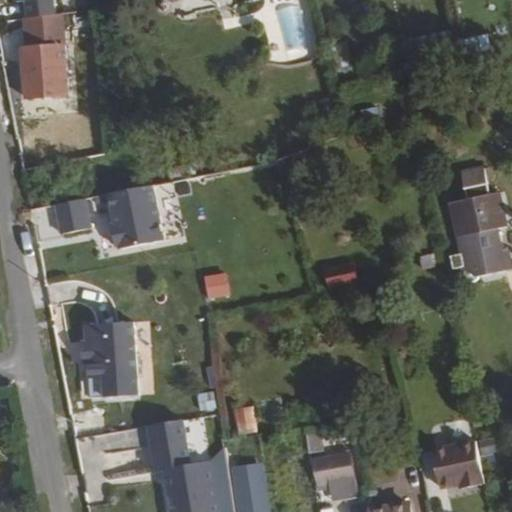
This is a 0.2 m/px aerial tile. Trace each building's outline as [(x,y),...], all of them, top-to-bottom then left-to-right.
[(30,1),(32,19),(58,16),(56,0),(18,0),(19,2),(30,1)] [(24,51),(20,51),(26,101),(68,96),(58,16),(32,19),(20,20),(24,51)] [(337,73),(349,71),(344,43),(332,45),(337,73)] [(452,258),(455,269),(466,267),(467,272),(496,265),(489,233),(507,229),(500,194),(490,196),(485,170),(462,174),(468,202),(452,205),(463,256),(452,258)] [(154,186),(111,195),(116,224),(113,225),(117,247),(120,246),(121,250),(165,242),(154,186)] [(86,200),(57,206),(62,235),(92,229),(86,200)] [(351,270),(323,277),(327,291),(355,284),(351,270)] [(230,299),(226,275),(203,279),(206,302),(230,299)] [(89,362),(91,378),(139,373),(132,320),(85,325),(87,341),(89,362)] [(214,410),(212,393),(196,396),(199,412),(214,410)] [(251,407),(230,410),(233,436),(255,433),(251,407)] [(186,421),(151,428),(159,472),(169,470),(176,511),(222,511),(213,463),(194,466),(186,421)] [(323,454),(319,432),(304,435),(308,457),(323,454)] [(466,489),(483,485),(473,441),(430,451),(438,488),(458,484),(464,482),(466,489)] [(352,453),(314,461),(319,487),(357,480),(352,453)] [(267,511),(261,466),(230,470),(236,511),(267,511)]
